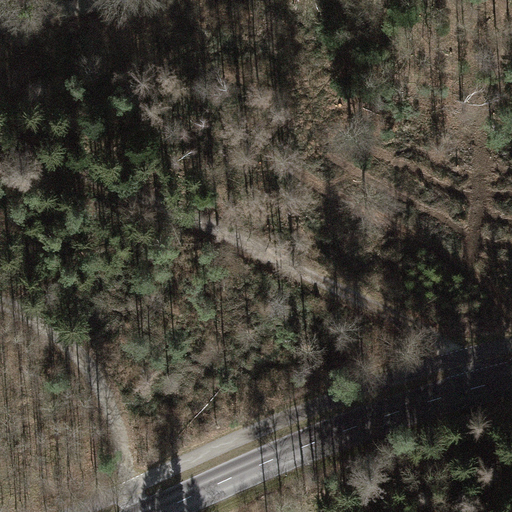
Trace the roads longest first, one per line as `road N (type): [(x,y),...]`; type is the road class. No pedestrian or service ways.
road 1 (track): [(0,140),(360,298),(441,340),(492,381)]
road 2 (tertiary): [(160,511),(366,423),(511,377)]
road 3 (track): [(134,511),(120,443),(94,379),(49,325),(0,296)]
